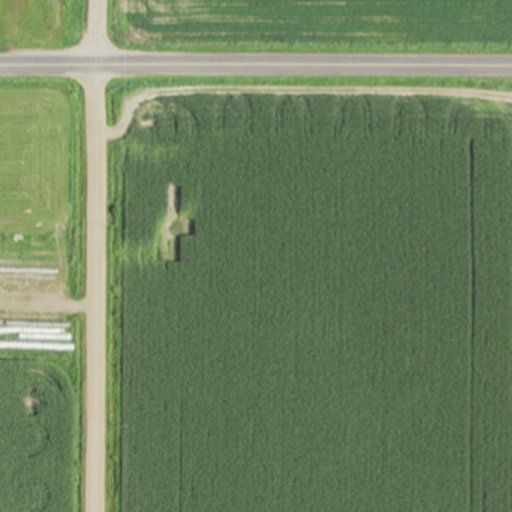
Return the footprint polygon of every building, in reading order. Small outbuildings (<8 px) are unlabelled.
[(21,12),(20,33),(53,34),(54,0),(47,0),(31,0),(32,12),(21,12)] [(0,258),(13,259),(13,245),(0,245),(0,258)] [(46,264),(0,263),(0,275),(46,276),(46,264)] [(0,279),(0,291),(14,292),(14,280),(0,279)] [(0,308),(27,309),(28,297),(0,296),(0,308)]
